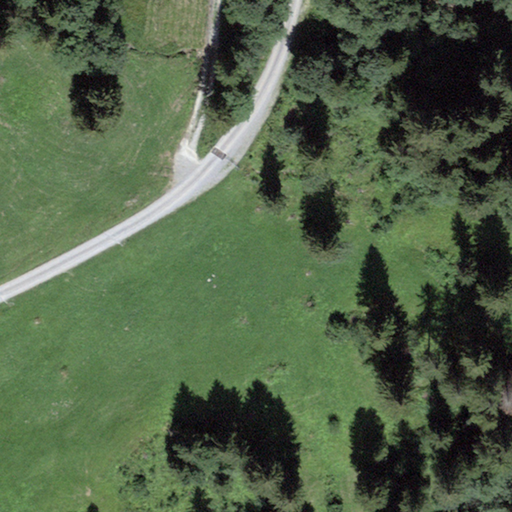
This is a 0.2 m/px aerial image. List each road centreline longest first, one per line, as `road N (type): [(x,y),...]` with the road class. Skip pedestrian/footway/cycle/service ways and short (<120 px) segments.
road 1 (track): [(292,0),(260,99),(194,182),(114,236),(0,294)]
road 2 (track): [(180,193),(212,0)]
